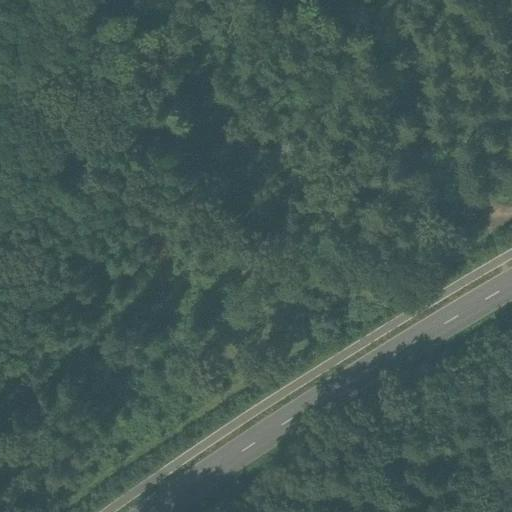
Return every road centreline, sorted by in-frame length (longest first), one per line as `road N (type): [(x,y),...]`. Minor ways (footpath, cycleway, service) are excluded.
road 1 (track): [(511,214),(49,511)]
road 2 (secondary): [(156,511),(511,284)]
road 3 (track): [(511,209),(489,211),(432,145),(386,52),(399,0)]
